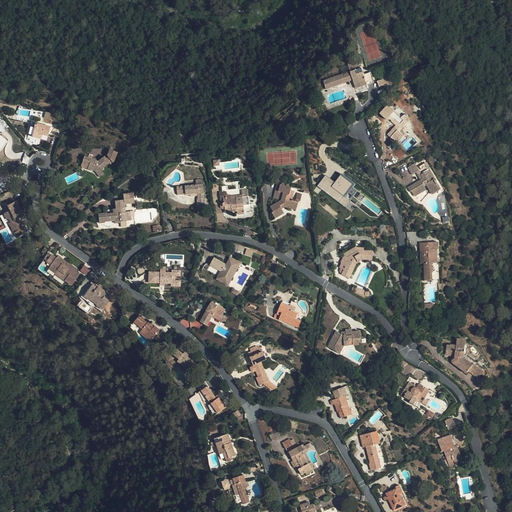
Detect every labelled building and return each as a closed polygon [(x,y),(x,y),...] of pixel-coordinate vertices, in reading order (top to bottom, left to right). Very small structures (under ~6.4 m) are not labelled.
[(349,72),(323,81),(324,84),(325,89),(336,86),(335,85),(347,81),(346,78),(351,76),(352,79),(356,93),(367,89),(357,62),(347,66),(349,72)] [(388,118),(396,125),(398,127),(396,128),(395,127),(388,134),(397,143),(404,135),(400,131),(406,122),(410,121),(408,116),(408,115),(405,114),(405,115),(402,116),(401,118),(394,111),(388,118)] [(50,127),(35,123),(31,136),(38,138),(39,134),(48,136),(50,127)] [(110,148),(107,156),(109,158),(107,160),(105,158),(104,156),(98,161),(96,163),(93,161),(93,159),(84,156),(82,162),(89,164),(87,168),(91,170),(92,169),(94,170),(100,177),(104,174),(100,169),(109,162),(110,164),(113,161),(117,151),(110,148)] [(412,174),(416,172),(418,171),(423,179),(420,180),(408,187),(411,192),(412,192),(415,196),(426,189),(424,186),(426,184),(432,194),(440,190),(437,185),(438,184),(435,178),(434,179),(424,163),(417,167),(415,163),(408,167),(412,174)] [(340,180),(333,188),(331,190),(330,189),(327,193),(340,204),(344,200),(342,198),(345,194),(351,186),(343,181),(342,182),(340,180)] [(318,194),(325,185),(321,181),(313,191),(318,194)] [(198,209),(205,208),(204,198),(203,198),(202,184),(196,185),(177,186),(177,195),(185,194),(185,195),(190,195),(190,194),(197,193),(197,196),(198,199),(200,199),(200,203),(198,203),(198,209)] [(278,192),(280,185),(277,184),(273,198),(279,200),(281,193),(278,192)] [(293,189),(280,185),(278,192),(281,193),(279,200),(281,200),(270,206),(272,211),(271,212),(275,218),(284,213),(281,209),(285,207),(295,210),(298,202),(295,201),(291,199),(292,196),(291,196),(293,189)] [(226,192),(219,193),(220,201),(224,201),(224,202),(223,202),(222,203),(222,204),(222,205),(223,206),(224,207),(224,212),(232,212),(232,211),(236,210),(237,213),(243,213),(243,205),(249,204),(248,196),(242,197),(235,198),(235,197),(231,198),(230,196),(227,196),(226,192)] [(131,220),(130,216),(130,211),(125,212),(123,200),(116,200),(116,209),(113,209),(114,213),(106,214),(106,213),(98,214),(99,223),(105,222),(105,221),(114,220),(115,223),(121,223),(121,222),(131,220)] [(20,230),(22,233),(27,231),(20,217),(18,218),(17,215),(21,213),(15,201),(7,205),(9,210),(4,214),(6,219),(7,220),(9,219),(10,222),(9,223),(14,233),(20,230)] [(325,245),(328,237),(318,236),(319,244),(325,245)] [(420,243),(420,250),(423,250),(424,264),(425,280),(432,280),(431,263),(438,263),(436,242),(420,243)] [(355,265),(363,259),(372,259),(374,257),(375,254),(373,252),(373,251),(364,250),(364,248),(357,247),(355,244),(352,246),(345,250),(342,252),(344,255),(341,263),(342,263),(340,268),(340,271),(341,272),(342,274),(342,275),(349,278),(355,265)] [(45,255),(49,248),(46,246),(41,252),(45,255)] [(51,254),(46,261),(51,265),(50,266),(57,271),(58,270),(67,277),(65,280),(71,285),(79,274),(76,271),(77,269),(68,263),(66,267),(62,264),(65,261),(57,255),(56,258),(51,254)] [(216,255),(210,265),(221,271),(217,277),(223,280),(227,274),(232,278),(242,261),(232,255),(228,262),(227,263),(225,262),(225,261),(216,255)] [(84,265),(80,271),(86,275),(90,269),(84,265)] [(57,271),(50,266),(48,268),(55,274),(64,281),(65,280),(67,277),(58,270),(57,271)] [(148,282),(160,282),(160,280),(165,280),(165,282),(171,283),(170,285),(180,286),(180,281),(171,280),(172,275),(180,275),(180,270),(171,270),(171,272),(165,272),(166,267),(160,267),(159,272),(149,271),(148,282)] [(229,283),(232,278),(227,274),(223,280),(229,283)] [(99,302),(97,305),(96,305),(101,309),(110,297),(105,293),(106,292),(98,286),(97,288),(92,284),(89,288),(88,287),(85,292),(86,293),(83,296),(89,300),(89,299),(91,296),(99,302)] [(362,290),(356,287),(354,292),(365,297),(366,296),(366,295),(365,295),(365,294),(365,293),(366,293),(366,292),(367,292),(362,289),(362,290)] [(89,299),(97,305),(99,302),(91,296),(89,299)] [(212,301),(209,306),(206,311),(200,322),(206,326),(212,316),(224,323),(227,318),(223,315),(224,313),(216,308),(218,305),(212,301)] [(301,321),(295,318),(298,313),(294,311),(292,310),(291,311),(288,309),(290,306),(281,303),(278,310),(282,311),(278,320),(298,328),(301,321)] [(278,320),(282,311),(278,310),(277,314),(275,313),(273,317),(278,320)] [(133,322),(147,333),(152,338),(159,330),(154,325),(153,327),(150,324),(139,315),(133,322)] [(334,347),(333,350),(339,354),(344,345),(359,345),(359,343),(359,338),(361,338),(361,332),(352,332),(351,330),(346,330),(346,332),(346,335),(344,335),(343,336),(342,335),(336,332),(329,344),(334,347)] [(464,358),(466,346),(467,341),(458,340),(457,346),(457,348),(451,347),(451,346),(448,346),(447,352),(450,353),(449,356),(455,357),(455,360),(454,360),(453,361),(452,362),(467,374),(469,371),(479,379),(484,372),(474,364),(473,365),(464,358)] [(469,346),(466,346),(464,358),(473,365),(474,364),(476,362),(467,356),(469,346)] [(261,347),(255,350),(257,355),(250,358),(254,366),(256,370),(258,377),(256,378),(259,385),(269,380),(261,361),(266,359),(261,347)] [(182,354),(176,349),(172,354),(178,359),(177,361),(184,367),(183,368),(188,372),(194,365),(189,360),(191,357),(184,352),(182,354)] [(418,401),(422,403),(425,399),(424,398),(429,390),(419,384),(417,388),(415,387),(414,387),(415,386),(409,382),(405,389),(404,389),(401,394),(410,400),(409,402),(415,406),(418,401)] [(222,403),(218,397),(216,399),(215,396),(207,386),(201,390),(210,403),(214,409),(222,403)] [(339,412),(341,418),(351,414),(345,396),(339,398),(337,392),(332,394),(334,399),(330,401),(331,404),(334,403),(336,409),(338,408),(339,412)] [(453,417),(445,420),(448,430),(456,427),(453,417)] [(377,431),(372,432),(375,445),(380,444),(377,431)] [(375,445),(372,432),(360,435),(361,439),(366,438),(367,443),(365,443),(366,447),(370,463),(369,463),(370,470),(381,468),(375,445)] [(276,433),(271,435),(270,435),(272,441),(279,439),(277,433),(276,433)] [(230,439),(228,434),(214,439),(220,454),(224,453),(227,462),(233,460),(232,457),(236,456),(231,442),(229,443),(228,439),(230,439)] [(454,447),(450,435),(437,440),(442,452),(444,452),(449,467),(455,465),(455,463),(462,460),(458,450),(454,451),(452,447),(454,447)] [(286,449),(296,444),(293,439),(291,440),(290,439),(282,442),(286,449)] [(297,466),(302,474),(312,469),(308,463),(307,464),(303,455),(301,452),(313,446),(311,443),(304,446),(303,444),(288,452),(291,457),(292,457),(294,460),(297,466)] [(243,475),(222,482),(224,489),(229,488),(229,486),(232,485),(236,484),(239,494),(235,495),(233,495),(236,504),(242,502),(243,504),(249,502),(248,496),(247,496),(244,488),(247,488),(247,487),(246,483),(243,475)] [(396,511),(409,506),(399,485),(385,492),(387,496),(385,497),(387,500),(388,499),(394,511),(396,511)] [(311,505),(310,502),(300,506),(302,510),(302,511),(313,511),(316,511),(314,504),(311,505)]
